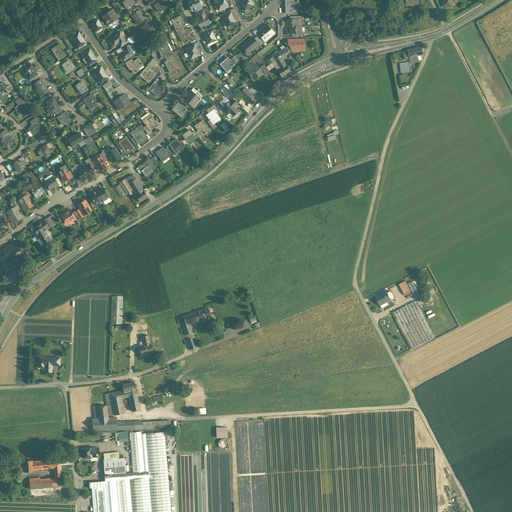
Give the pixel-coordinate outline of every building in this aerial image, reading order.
[(133,0),(125,0),(123,2),(127,9),(132,5),(135,3),(133,0)] [(162,0),(154,6),(158,13),(167,7),(162,0)] [(196,0),(190,0),(187,2),(192,11),(195,9),(200,6),(196,0)] [(219,0),(215,2),(219,11),(228,6),(224,0),(219,0)] [(242,0),(241,1),(239,1),(244,10),(252,7),(249,1),(251,0),(250,0),(242,0)] [(286,0),(285,0),(285,13),(292,13),(292,11),(297,11),(297,2),(297,0),(286,0)] [(135,9),(129,12),(131,15),(139,10),(137,7),(135,9)] [(112,9),(102,16),(108,25),(118,18),(116,15),(112,9)] [(197,12),(195,12),(198,19),(204,16),(201,10),(201,9),(197,12)] [(139,10),(131,15),(132,16),(131,16),(137,24),(145,18),(140,10),(139,10)] [(231,15),(223,19),(227,27),(236,22),(232,14),(231,15)] [(180,15),(172,19),(175,27),(182,24),(184,23),(180,15)] [(198,19),(196,20),(200,28),(208,24),(204,16),(198,19)] [(97,19),(91,23),(96,31),(102,27),(102,26),(100,23),(97,19)] [(148,24),(141,28),(143,32),(142,32),(145,36),(146,37),(154,32),(152,28),(151,26),(150,27),(148,24)] [(273,32),(267,24),(260,31),(261,32),(259,34),(264,40),(273,32)] [(185,30),(178,33),(182,41),(191,37),(187,29),(185,30)] [(207,32),(203,34),(207,42),(216,38),(212,30),(207,32)] [(80,31),(72,36),(80,47),(87,42),(80,31)] [(120,32),(110,38),(114,45),(119,43),(120,44),(127,39),(125,40),(120,32)] [(246,55),(259,45),(254,39),(252,37),(240,47),(246,55)] [(298,39),(298,40),(296,40),(296,39),(292,39),(292,40),(287,40),(288,44),(289,44),(289,45),(292,51),(297,51),(297,49),(298,49),(304,46),(304,39),(298,39)] [(131,44),(123,49),(124,51),(120,53),(124,60),(134,54),(129,46),(131,44)] [(166,44),(157,48),(161,56),(164,55),(170,52),(166,44)] [(59,45),(52,50),(60,61),(67,56),(59,45)] [(421,46),(408,50),(404,51),(405,56),(408,55),(409,58),(410,58),(411,62),(419,60),(422,59),(423,55),(423,54),(421,46)] [(123,49),(121,47),(114,51),(117,55),(120,53),(124,51),(123,49)] [(193,48),(187,51),(191,59),(200,55),(196,47),(193,48)] [(286,47),(277,52),(269,59),(271,62),(269,65),(271,68),(274,66),(277,70),(286,65),(281,57),(289,52),(286,47)] [(92,48),(83,53),(89,63),(95,60),(94,58),(97,57),(92,48)] [(133,62),(127,66),(130,69),(131,68),(134,73),(140,70),(138,67),(142,64),(138,58),(133,62)] [(167,61),(164,62),(169,73),(178,69),(173,58),(167,61)] [(227,58),(220,64),(226,71),(229,68),(230,68),(234,65),(229,60),(227,58)] [(75,70),(69,60),(62,65),(69,75),(75,70)] [(31,63),(25,67),(33,78),(39,74),(31,63)] [(102,64),(94,70),(101,81),(110,76),(102,64)] [(256,64),(247,70),(253,79),(261,74),(258,68),(256,64)] [(269,72),(264,64),(258,68),(261,74),(262,76),(269,72)] [(286,65),(277,70),(281,77),(290,72),(286,65)] [(155,74),(146,67),(139,75),(148,82),(148,83),(155,74)] [(82,68),(76,71),(79,77),(85,73),(82,68)] [(49,91),(41,79),(39,80),(35,82),(39,88),(36,90),(40,96),(49,91)] [(82,81),(76,85),(78,89),(79,89),(82,93),(88,90),(82,81)] [(6,87),(2,82),(0,83),(0,97),(2,96),(0,92),(0,91),(5,88),(8,93),(12,90),(9,85),(6,87)] [(164,88),(157,82),(155,85),(151,90),(158,95),(164,88)] [(112,84),(107,87),(121,108),(131,102),(128,96),(126,98),(119,87),(115,89),(112,84)] [(245,88),(241,91),(240,93),(245,98),(251,104),(256,99),(253,95),(249,92),(245,88)] [(194,93),(191,91),(184,99),(191,105),(198,97),(194,93)] [(91,95),(84,99),(91,110),(95,108),(98,106),(95,100),(96,100),(94,97),(94,98),(93,98),(91,95)] [(60,108),(53,97),(46,102),(50,108),(52,107),(55,111),(60,108)] [(237,103),(232,99),(229,102),(229,101),(223,108),(222,109),(231,118),(232,117),(233,117),(233,116),(238,111),(234,107),(237,103)] [(30,109),(25,103),(18,108),(23,115),(20,117),(23,121),(28,117),(25,114),(30,109)] [(178,103),(172,109),(180,116),(185,110),(186,111),(187,110),(186,109),(181,106),(178,103)] [(220,119),(213,109),(208,113),(207,114),(206,115),(209,120),(212,124),(214,123),(220,119)] [(66,111),(58,117),(63,125),(67,122),(71,119),(69,115),(66,111)] [(158,125),(152,117),(149,119),(148,118),(143,122),(146,125),(150,131),(150,130),(158,125)] [(202,120),(194,126),(198,130),(201,135),(204,133),(205,133),(205,132),(209,129),(202,120)] [(214,123),(212,124),(209,120),(207,121),(212,129),(216,126),(214,123)] [(96,121),(86,127),(91,135),(101,129),(96,121)] [(37,123),(27,129),(31,135),(41,129),(37,123)] [(139,128),(131,134),(134,137),(137,141),(145,136),(142,131),(139,128)] [(14,140),(8,129),(2,133),(4,137),(2,138),(6,145),(14,140)] [(189,129),(182,135),(185,138),(188,142),(195,137),(192,133),(189,129)] [(80,131),(69,138),(73,145),(84,138),(80,131)] [(47,132),(41,137),(44,141),(50,137),(47,132)] [(328,141),(336,138),(334,132),(326,134),(328,141)] [(126,137),(118,142),(126,153),(134,148),(126,137)] [(176,139),(169,144),(174,152),(182,147),(179,142),(176,139)] [(45,147),(37,152),(41,157),(44,155),(46,158),(50,155),(45,147)] [(164,149),(163,147),(156,152),(161,160),(168,155),(164,149)] [(115,148),(106,152),(112,162),(121,157),(115,148)] [(101,156),(94,160),(100,170),(107,166),(101,156)] [(159,164),(154,157),(153,157),(154,158),(150,160),(155,167),(159,164)] [(26,166),(20,158),(13,162),(18,170),(26,166)] [(94,166),(89,158),(85,160),(87,164),(88,164),(90,168),(94,166)] [(149,160),(144,163),(139,166),(145,176),(152,170),(151,169),(155,167),(150,160),(149,159),(149,160)] [(90,168),(88,164),(87,164),(82,167),(88,177),(94,173),(90,168)] [(77,170),(76,171),(78,174),(82,180),(88,177),(82,167),(77,170)] [(67,168),(63,170),(62,169),(59,171),(64,180),(72,176),(67,168)] [(9,178),(5,171),(0,174),(0,177),(2,181),(9,178)] [(126,179),(128,183),(136,178),(134,174),(126,179)] [(11,184),(16,181),(12,175),(7,179),(11,184)] [(54,176),(44,182),(49,191),(59,185),(54,176)] [(128,183),(126,179),(126,178),(119,182),(126,194),(133,190),(128,183)] [(143,190),(136,178),(128,183),(133,190),(135,195),(143,190)] [(38,183),(29,188),(34,198),(44,193),(38,183)] [(125,192),(120,184),(114,187),(120,196),(125,192)] [(143,190),(135,195),(140,202),(147,197),(143,190)] [(133,205),(125,192),(120,196),(127,209),(133,205)] [(33,206),(26,194),(17,199),(24,211),(33,206)] [(97,194),(92,197),(97,205),(102,202),(97,194)] [(85,200),(78,205),(83,213),(90,209),(85,200)] [(14,207),(8,211),(13,221),(20,217),(14,207)] [(70,209),(61,215),(66,223),(75,218),(70,209)] [(52,214),(44,220),(49,227),(57,222),(52,214)] [(49,227),(44,220),(33,227),(38,234),(44,230),(49,227)] [(50,239),(44,230),(38,234),(35,236),(38,239),(40,238),(44,244),(50,239)] [(16,242),(9,245),(10,246),(2,249),(6,258),(14,254),(13,253),(20,250),(16,242)] [(14,261),(2,266),(6,274),(18,269),(14,261)] [(18,269),(6,274),(9,282),(17,278),(18,279),(19,279),(19,277),(21,276),(18,269)] [(405,281),(399,284),(404,293),(410,290),(407,284),(405,281)] [(418,292),(413,281),(407,284),(410,290),(413,295),(418,292)] [(391,291),(387,292),(386,291),(380,294),(382,298),(377,300),(380,305),(391,300),(395,299),(391,291)] [(123,296),(111,296),(110,323),(122,324),(123,296)] [(426,297),(422,299),(421,299),(417,301),(419,305),(424,303),(428,301),(426,297)] [(416,301),(392,313),(411,349),(434,337),(416,301)] [(207,307),(179,317),(182,326),(187,324),(211,316),(207,307)] [(192,338),(186,340),(189,350),(195,348),(192,338)] [(140,346),(142,355),(152,352),(151,344),(150,344),(143,345),(140,346)] [(54,357),(39,357),(39,364),(39,363),(42,363),(42,364),(45,365),(44,374),(52,375),(52,365),(53,365),(53,361),(54,361),(54,357)] [(134,382),(122,384),(123,390),(128,389),(129,397),(129,399),(137,397),(135,388),(136,388),(134,382)] [(123,390),(109,393),(114,415),(125,413),(122,398),(129,397),(128,389),(123,390)] [(109,393),(105,394),(110,416),(114,415),(109,393)] [(137,397),(129,399),(132,411),(140,410),(137,397)] [(116,417),(108,418),(107,405),(93,406),(95,418),(92,418),(93,431),(117,430),(117,422),(116,417)] [(169,420),(142,422),(144,428),(169,427),(169,420)] [(128,421),(117,422),(117,430),(128,429),(128,421)] [(142,421),(128,421),(128,429),(144,428),(142,422),(142,421)] [(227,427),(216,427),(216,437),(227,437),(227,427)] [(141,431),(130,432),(133,472),(126,473),(105,475),(105,481),(116,480),(118,480),(129,479),(132,511),(170,511),(164,432),(141,434),(141,431)] [(127,432),(118,432),(119,436),(119,441),(128,440),(127,432)] [(223,439),(222,439),(221,439),(220,439),(220,440),(219,440),(219,441),(218,442),(218,443),(218,444),(218,445),(219,445),(219,446),(220,447),(221,447),(222,448),(223,448),(224,448),(225,447),(226,447),(226,446),(227,446),(227,445),(227,444),(227,443),(227,442),(227,441),(226,440),(225,439),(224,439),(223,439)] [(96,447),(91,448),(91,447),(82,448),(83,458),(91,457),(91,460),(97,460),(97,457),(99,457),(98,448),(96,448),(96,447)] [(177,454),(177,467),(189,467),(192,467),(192,460),(189,460),(189,463),(188,463),(188,459),(190,459),(190,456),(188,456),(188,454),(177,454)] [(59,458),(32,461),(33,470),(53,468),(53,471),(54,471),(60,470),(59,458)] [(125,458),(103,460),(105,475),(126,473),(125,458)] [(32,460),(23,461),(24,472),(33,471),(33,470),(32,461),(32,460)] [(60,470),(54,471),(55,477),(50,478),(51,487),(61,486),(60,470)] [(51,487),(50,478),(40,479),(40,477),(33,478),(34,479),(29,480),(30,489),(48,487),(51,487)] [(132,511),(129,479),(118,480),(120,511),(132,511)] [(105,481),(104,481),(106,511),(118,511),(116,480),(105,481)] [(104,511),(102,481),(91,482),(93,511),(104,511)] [(48,487),(30,489),(31,498),(62,495),(62,490),(49,491),(48,487)]
